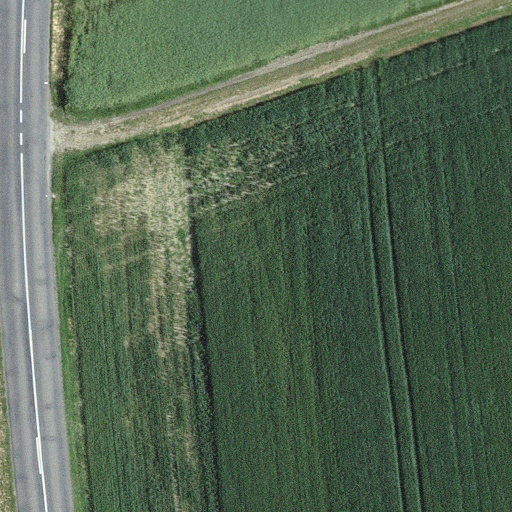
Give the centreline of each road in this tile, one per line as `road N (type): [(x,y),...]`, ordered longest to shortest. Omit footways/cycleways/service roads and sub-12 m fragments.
road 1 (tertiary): [(45,511),(21,158),(23,0)]
road 2 (track): [(493,0),(102,132),(22,134)]
